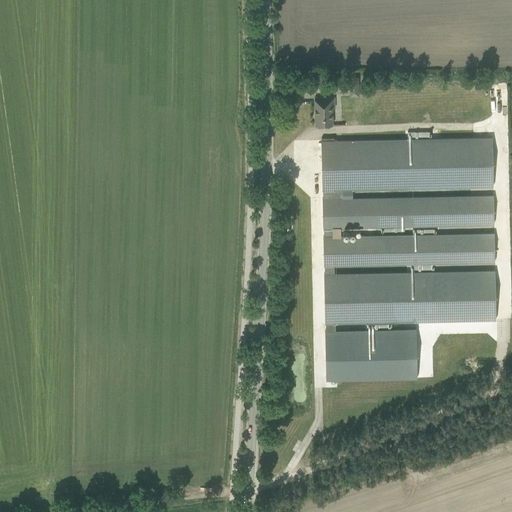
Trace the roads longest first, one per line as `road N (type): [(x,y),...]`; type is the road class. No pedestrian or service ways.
road 1 (tertiary): [(262,0),(262,252),(245,492)]
road 2 (track): [(231,493),(511,375)]
road 3 (track): [(231,493),(35,511)]
